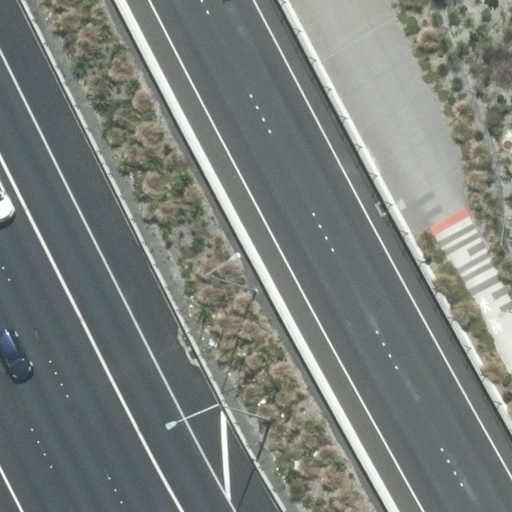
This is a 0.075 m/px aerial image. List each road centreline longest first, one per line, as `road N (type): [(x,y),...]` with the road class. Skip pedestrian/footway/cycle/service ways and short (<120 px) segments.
road 1 (motorway): [(0,286),(151,511)]
road 2 (motorway): [(0,302),(109,511)]
